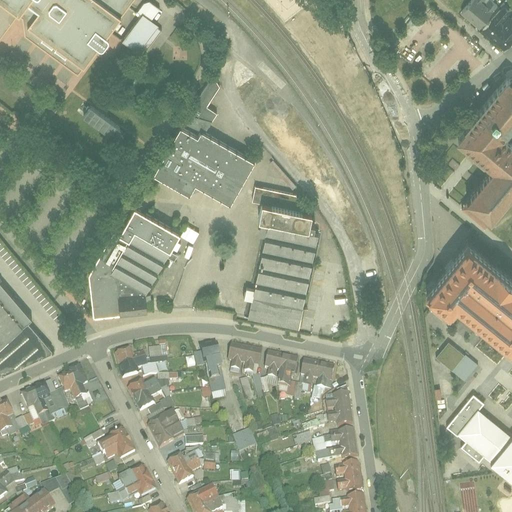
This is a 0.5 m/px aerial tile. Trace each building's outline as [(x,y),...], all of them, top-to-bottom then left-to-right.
[(0,0),(0,37),(18,13),(24,17),(26,35),(78,74),(99,46),(102,48),(110,37),(106,34),(131,0),(0,0)] [(471,0),(461,13),(478,28),(491,13),(476,0),(471,0)] [(140,13),(123,37),(143,51),(160,27),(140,13)] [(483,29),(505,49),(511,41),(511,38),(511,37),(511,36),(511,20),(511,19),(508,17),(501,25),(493,18),(483,29)] [(204,132),(216,112),(206,106),(219,86),(212,72),(182,119),(204,132)] [(511,81),(506,76),(455,136),(490,165),(486,169),(464,196),(468,200),(465,204),(486,222),(511,190),(511,141),(503,134),(511,123),(511,81)] [(88,105),(81,116),(118,143),(126,132),(88,105)] [(149,172),(187,195),(194,184),(228,204),(254,162),(204,132),(182,119),(149,172)] [(265,222),(247,317),(299,327),(317,232),(312,231),(314,224),(309,223),(311,211),(300,209),(302,195),(252,185),(249,201),(259,203),(255,220),(265,222)] [(145,310),(144,296),(179,232),(134,208),(118,237),(111,233),(92,267),(88,275),(91,315),(145,310)] [(179,236),(192,242),(198,231),(185,225),(179,236)] [(511,283),(466,245),(424,294),(448,314),(455,306),(511,354),(511,353),(511,283)] [(0,373),(52,351),(25,323),(31,317),(0,281),(0,373)] [(452,369),(464,355),(449,343),(437,357),(452,369)] [(202,371),(221,368),(217,345),(198,348),(202,371)] [(255,374),(260,351),(229,345),(224,367),(255,374)] [(166,347),(148,348),(149,364),(167,364),(166,347)] [(114,353),(121,378),(138,374),(137,368),(147,366),(144,352),(131,356),(129,349),(114,353)] [(291,381),(296,358),(266,352),(261,374),(291,381)] [(329,389),(334,366),(304,359),(299,382),(329,389)] [(89,384),(80,367),(56,378),(62,392),(70,389),(75,401),(86,395),(82,387),(89,384)] [(441,379),(442,404),(455,403),(454,378),(441,379)] [(247,379),(239,381),(245,401),(253,399),(247,379)] [(128,391),(138,411),(154,403),(143,383),(128,391)] [(48,398),(43,385),(21,394),(26,406),(32,403),(37,416),(47,412),(42,400),(48,398)] [(200,389),(202,399),(210,397),(208,388),(200,389)] [(511,433),(478,406),(484,398),(474,389),(447,422),(467,438),(463,443),(480,457),(484,451),(493,459),(490,463),(511,480),(511,433)] [(327,416),(328,423),(336,422),(336,426),(350,424),(345,392),(330,395),(330,397),(324,398),(326,411),(333,410),(334,414),(327,416)] [(13,417),(8,402),(0,405),(0,428),(1,432),(13,428),(10,418),(13,417)] [(145,426),(157,448),(183,434),(171,412),(145,426)] [(18,431),(21,437),(30,432),(27,427),(18,431)] [(120,459),(134,451),(122,428),(95,442),(102,454),(114,447),(120,459)] [(331,448),(332,455),(340,454),(340,458),(355,456),(350,429),(336,432),(336,434),(329,435),(330,443),(338,442),(338,446),(331,448)] [(274,431),(256,435),(258,443),(276,439),(274,431)] [(232,435),(237,452),(248,449),(243,432),(232,435)] [(205,437),(184,438),(185,446),(205,445),(205,437)] [(96,467),(104,462),(99,454),(92,458),(96,467)] [(168,462),(179,486),(195,479),(192,474),(201,470),(195,456),(184,461),(182,456),(168,462)] [(108,474),(117,470),(114,462),(105,466),(108,474)] [(336,482),(337,490),(345,488),(345,492),(360,490),(355,464),(341,466),(341,468),(334,470),(335,477),(342,476),(343,481),(336,482)] [(137,493),(139,498),(154,490),(142,466),(129,473),(118,479),(128,498),(137,493)] [(328,466),(320,467),(321,477),(314,478),(314,484),(318,483),(319,490),(322,489),(321,481),(329,480),(328,466)] [(0,499),(7,495),(4,490),(13,483),(5,472),(0,475),(0,499)] [(239,482),(239,472),(229,472),(229,482),(239,482)] [(95,478),(97,484),(110,481),(108,475),(95,478)] [(332,496),(331,482),(322,483),(323,490),(319,491),(319,497),(332,496)] [(186,499),(191,511),(214,511),(220,510),(214,498),(212,500),(207,489),(186,499)] [(13,511),(49,511),(53,510),(42,493),(13,511)] [(363,511),(361,495),(346,497),(346,500),(339,501),(341,509),(348,508),(348,511),(363,511)] [(235,497),(222,497),(222,511),(244,511),(244,501),(235,501),(235,497)] [(313,500),(314,506),(329,503),(328,497),(313,500)]
